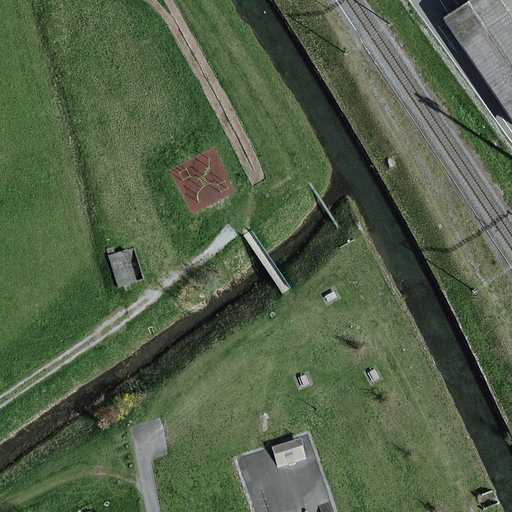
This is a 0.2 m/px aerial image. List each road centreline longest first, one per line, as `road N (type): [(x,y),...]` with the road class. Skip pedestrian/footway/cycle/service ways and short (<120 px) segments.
road 1 (track): [(474,511),(386,345),(366,327),(295,304),(241,225)]
road 2 (track): [(241,225),(0,402)]
road 3 (track): [(150,507),(133,482),(95,472),(0,510)]
